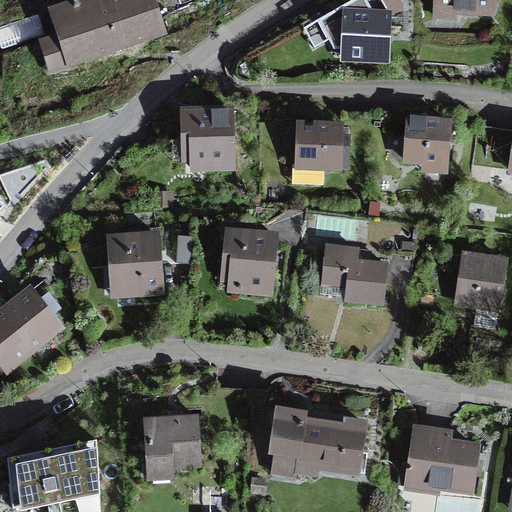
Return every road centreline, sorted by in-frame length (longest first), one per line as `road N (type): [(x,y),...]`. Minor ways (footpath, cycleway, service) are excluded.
road 1 (residential): [(0,421),(110,362),(161,351),(242,354),(511,395)]
road 2 (residential): [(295,0),(201,57),(122,121),(0,264)]
